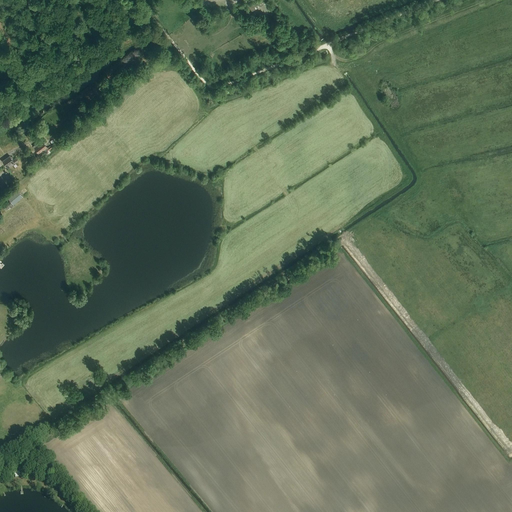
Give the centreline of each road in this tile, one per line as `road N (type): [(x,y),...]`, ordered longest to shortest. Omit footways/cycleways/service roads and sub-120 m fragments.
road 1 (track): [(82,0),(149,14),(214,86),(436,0)]
road 2 (track): [(336,244),(0,466)]
